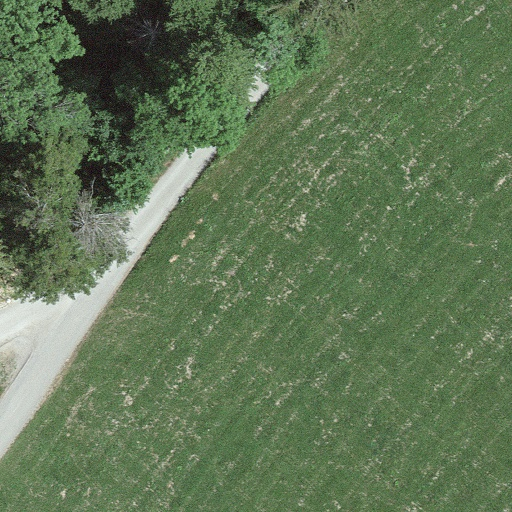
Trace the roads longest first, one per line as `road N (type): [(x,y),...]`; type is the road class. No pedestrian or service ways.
road 1 (track): [(144,218),(346,0)]
road 2 (track): [(144,218),(0,445)]
road 3 (track): [(0,301),(144,218)]
